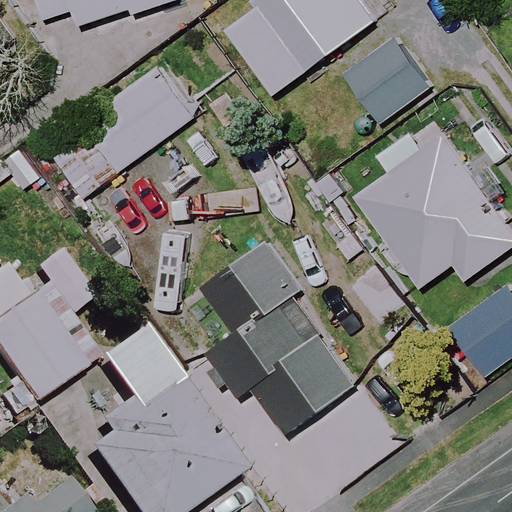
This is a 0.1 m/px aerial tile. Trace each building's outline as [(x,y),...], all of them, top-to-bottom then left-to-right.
[(40,0),(48,21),(79,10),(87,32),(176,0),(40,0)] [(391,16),(379,0),(261,0),(228,24),(281,96),(391,16)] [(431,90),(398,44),(324,97),(342,122),(366,105),(381,126),(431,90)] [(198,117),(162,69),(53,150),(89,199),(198,117)] [(511,252),(511,225),(439,121),(385,158),(396,174),(363,197),(427,287),(459,265),(470,281),(511,252)] [(297,185),(272,145),(251,158),(276,199),(297,185)] [(175,178),(131,206),(155,243),(199,215),(175,178)] [(308,288),(274,242),(209,289),(242,334),(213,355),(244,397),(258,387),(293,434),(362,384),(325,334),(312,343),(285,305),(308,288)] [(89,368),(37,293),(0,318),(0,354),(35,405),(89,368)] [(217,346),(184,298),(155,318),(188,366),(217,346)] [(511,355),(511,315),(492,330),(511,356),(511,355)] [(190,511),(245,474),(162,355),(113,389),(127,410),(105,425),(114,438),(93,453),(134,511),(190,511)] [(85,511),(64,482),(21,511),(0,511),(85,511)]
